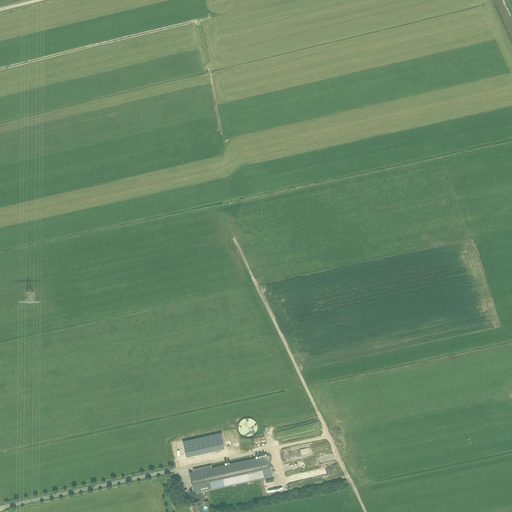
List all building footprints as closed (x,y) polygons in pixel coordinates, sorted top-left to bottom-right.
[(320,421),(286,426),(287,434),(321,429),(320,421)] [(243,433),(260,431),(259,425),(260,425),(260,422),(253,423),(253,425),(246,426),(246,425),(242,426),(243,433)] [(183,441),(186,456),(225,447),(222,433),(183,441)] [(316,446),(317,446),(317,450),(325,449),(325,440),(316,441),(316,446)] [(196,501),(192,502),(194,511),(198,511),(202,511),(200,503),(204,502),(201,492),(273,476),(269,456),(189,473),(194,494),(195,493),(196,501)] [(300,460),(301,464),(297,464),(297,466),(318,463),(317,457),(300,460)]
